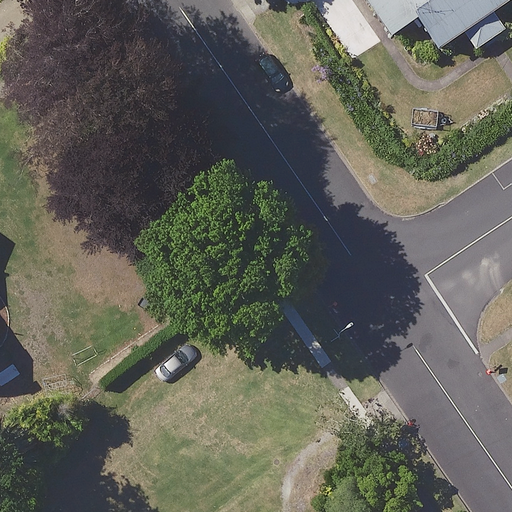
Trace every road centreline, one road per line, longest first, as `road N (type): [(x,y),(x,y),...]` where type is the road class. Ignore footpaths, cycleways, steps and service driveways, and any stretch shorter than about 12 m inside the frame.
road 1 (tertiary): [(175,0),(385,302)]
road 2 (tertiary): [(385,302),(511,487)]
road 3 (residential): [(511,218),(385,302)]
